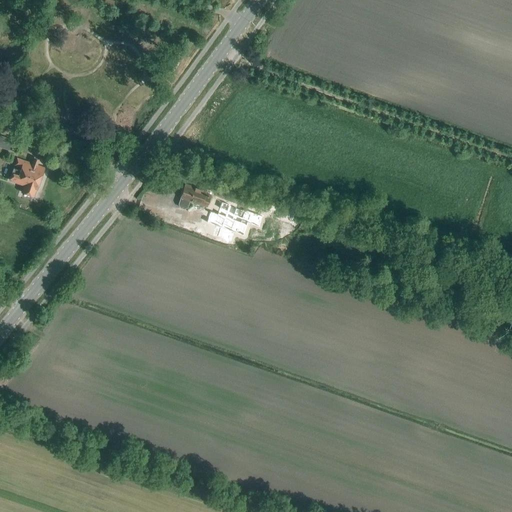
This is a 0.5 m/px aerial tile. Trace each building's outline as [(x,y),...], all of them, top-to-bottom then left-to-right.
[(0,148),(9,151),(12,140),(0,135),(0,148)] [(32,164),(17,159),(14,166),(21,168),(20,171),(13,169),(9,181),(24,186),(22,193),(33,197),(36,190),(37,190),(44,168),(37,166),(38,162),(33,160),(32,164)] [(207,207),(211,196),(205,194),(206,192),(185,184),(183,190),(181,191),(181,193),(181,195),(180,198),(181,198),(179,204),(180,208),(184,209),(187,207),(189,201),(207,207)] [(211,207),(207,218),(221,223),(218,232),(231,236),(234,227),(244,230),(249,218),(260,222),(264,210),(247,204),(246,206),(230,201),(231,199),(223,197),(219,209),(211,207)] [(269,198),(266,207),(303,219),(306,211),(269,198)] [(213,235),(217,224),(192,215),(189,226),(213,235)]
